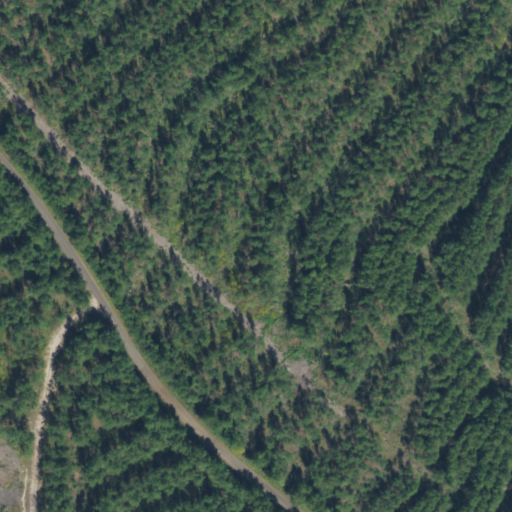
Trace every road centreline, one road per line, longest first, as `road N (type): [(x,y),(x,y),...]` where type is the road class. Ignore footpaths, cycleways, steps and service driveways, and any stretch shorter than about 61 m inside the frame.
road 1 (residential): [(293,511),(168,396),(61,231),(0,157)]
road 2 (track): [(30,511),(63,338),(102,298)]
